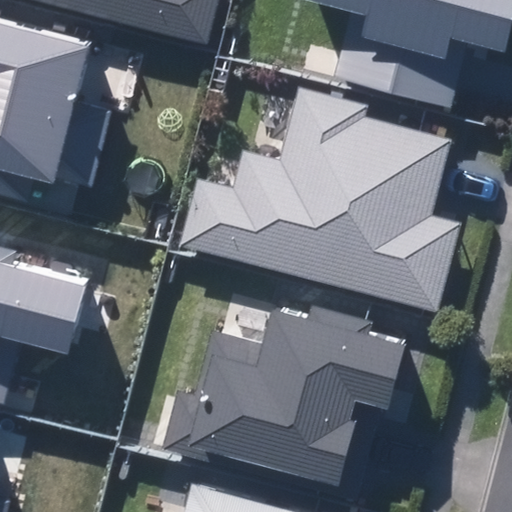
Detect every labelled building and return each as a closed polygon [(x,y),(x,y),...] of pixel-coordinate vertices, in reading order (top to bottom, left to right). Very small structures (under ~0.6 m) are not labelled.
[(0,0),(0,145),(99,170),(118,96),(86,88),(101,27),(0,0)] [(91,0),(214,31),(221,0),(91,0)] [(511,0),(355,0),(340,61),(458,90),(465,63),(475,21),(511,29),(511,0)] [(187,230),(442,298),(467,207),(436,199),(446,160),(456,127),(369,104),(372,91),(305,73),(286,143),(248,133),(238,170),(205,162),(187,230)] [(0,381),(8,384),(25,318),(78,331),(95,267),(0,243),(0,381)] [(178,432),(363,480),(373,440),(388,382),(403,385),(418,328),(381,318),(383,308),(318,291),(316,299),(285,291),(275,330),(218,316),(206,358),(198,356),(178,432)] [(354,511),(356,505),(197,464),(183,511),(354,511)] [(0,511),(8,511),(17,479),(0,475),(0,511)]
